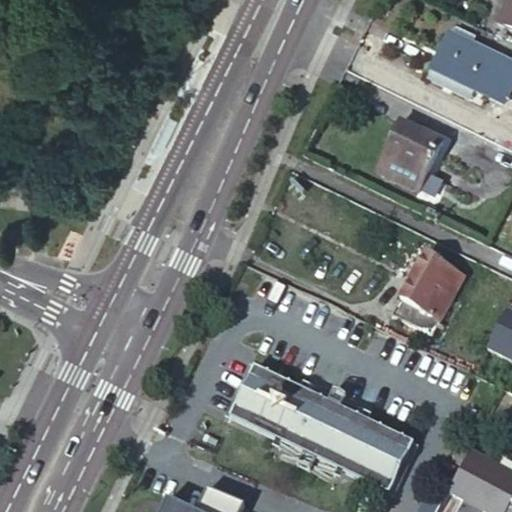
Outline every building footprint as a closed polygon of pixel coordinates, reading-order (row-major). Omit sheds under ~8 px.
[(511,2),(501,25),(511,30),(511,2)] [(511,101),(511,59),(455,30),(437,67),(432,76),(462,91),(477,87),(480,89),(510,104),(511,101)] [(477,87),(462,91),(476,97),(480,89),(477,87)] [(404,126),(388,159),(398,164),(390,181),(423,196),(447,147),(404,126)] [(380,176),(390,181),(398,164),(388,159),(380,176)] [(511,220),(503,216),(486,249),(511,261),(511,220)] [(465,283),(426,260),(392,320),(430,343),(465,283)] [(511,363),(511,318),(508,316),(490,352),(511,363)] [(330,408),(336,397),(323,391),(318,402),(244,366),(217,419),(292,456),(286,466),(298,472),(303,461),(385,502),(412,449),(330,408)] [(511,464),(472,443),(451,481),(466,490),(468,485),(492,498),(489,503),(503,511),(508,503),(511,494),(511,464)] [(200,511),(192,511),(167,500),(162,511),(161,511),(243,511),(245,509),(210,492),(200,511)]
